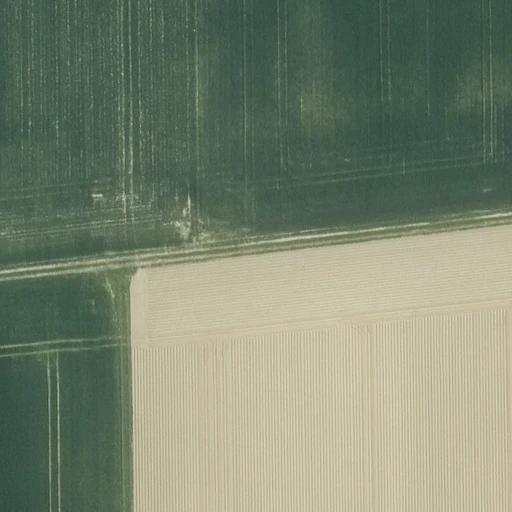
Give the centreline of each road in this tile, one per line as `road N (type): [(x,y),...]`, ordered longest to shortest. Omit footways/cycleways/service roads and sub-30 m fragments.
road 1 (track): [(0,279),(511,222)]
road 2 (track): [(123,265),(127,511)]
